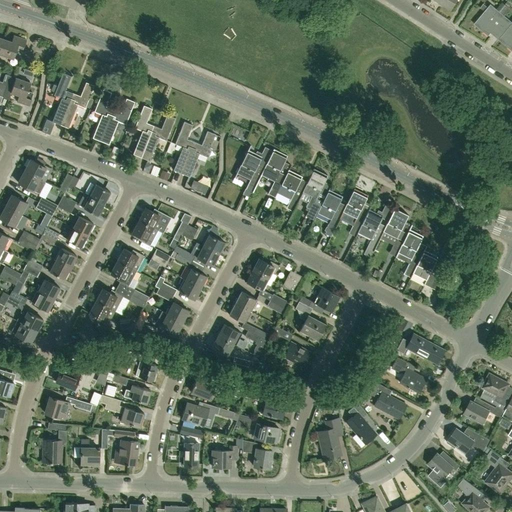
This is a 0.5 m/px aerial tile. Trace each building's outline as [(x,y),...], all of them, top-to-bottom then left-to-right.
[(456,0),(442,0),(441,3),(451,9),(456,0)] [(499,40),(511,24),(511,22),(491,5),(474,24),(488,36),(491,33),(499,40)] [(511,24),(499,40),(511,51),(511,24)] [(18,47),(23,49),(26,40),(13,36),(11,42),(4,39),(0,50),(0,54),(13,59),(18,47)] [(60,125),(73,93),(65,90),(70,76),(63,73),(54,95),(62,98),(52,122),(60,125)] [(0,95),(2,96),(6,85),(9,76),(5,75),(2,83),(0,82),(0,95)] [(15,78),(9,76),(6,85),(2,96),(8,99),(10,93),(15,78)] [(16,102),(29,106),(33,95),(27,93),(30,83),(15,78),(10,93),(18,95),(16,102)] [(80,96),(73,93),(60,125),(68,128),(78,105),(85,108),(86,107),(89,108),(92,99),(89,98),(94,86),(86,83),(80,96)] [(101,141),(113,110),(105,106),(111,93),(103,89),(94,111),(102,115),(92,138),(101,141)] [(120,112),(113,110),(101,141),(109,145),(118,122),(125,124),(134,102),(126,99),(120,112)] [(141,157),(154,126),(146,123),(151,109),(143,106),(134,128),(143,131),(133,154),(141,157)] [(161,129),(154,126),(141,157),(149,161),(158,138),(166,141),(175,119),(166,115),(161,129)] [(181,173),(194,142),(186,139),(192,125),(185,122),(176,144),(183,147),(173,170),(181,173)] [(202,145),(194,142),(181,173),(189,177),(198,155),(208,159),(212,149),(210,149),(215,135),(207,132),(202,145)] [(255,187),(261,175),(272,151),(265,147),(262,154),(257,151),(256,153),(248,150),(237,173),(250,179),(248,184),(255,187)] [(273,149),(272,151),(261,175),(273,181),(267,193),(275,197),(277,193),(288,170),(291,165),(284,162),(287,156),(273,149)] [(47,176),(42,174),(46,168),(30,160),(24,171),(44,182),(47,176)] [(146,162),(144,168),(150,170),(152,164),(146,162)] [(167,169),(163,178),(171,181),(175,172),(167,169)] [(317,213),(329,190),(330,187),(323,184),(328,176),(314,169),(304,188),(303,192),(311,196),(305,206),(309,208),(305,216),(314,220),(317,213)] [(293,212),(303,192),(304,188),(297,185),(302,177),(288,170),(277,193),(290,200),(286,208),(293,212)] [(44,182),(24,171),(18,183),(39,195),(46,183),(44,182)] [(67,187),(73,177),(68,174),(59,190),(64,193),(67,187)] [(73,176),(73,177),(67,187),(73,190),(79,179),(73,176)] [(95,185),(89,196),(104,204),(110,192),(95,185)] [(369,209),(370,207),(363,204),(368,195),(354,189),(346,205),(343,212),(363,222),(369,209)] [(337,223),(343,212),(346,205),(339,203),(343,196),(329,190),(317,213),(337,223)] [(11,195),(5,207),(21,215),(27,203),(11,195)] [(63,196),(60,201),(73,208),(76,202),(63,196)] [(98,216),(104,204),(89,196),(83,208),(98,216)] [(42,197),(39,202),(55,211),(57,206),(42,197)] [(60,201),(58,206),(57,207),(70,214),(73,208),(60,201)] [(55,211),(39,202),(36,208),(52,216),(55,211)] [(377,243),(383,232),(394,209),(385,205),(382,212),(378,210),(376,213),(369,209),(363,222),(358,233),(377,243)] [(0,218),(14,227),(21,215),(5,207),(0,216),(0,218)] [(168,223),(163,220),(165,216),(153,209),(152,212),(145,208),(138,221),(162,233),(168,223)] [(410,227),(403,224),(408,215),(394,209),(383,232),(403,242),(409,229),(410,227)] [(79,217),(73,228),(87,236),(93,225),(79,217)] [(162,233),(138,221),(132,233),(139,237),(138,240),(150,246),(157,231),(162,234),(162,233)] [(182,222),(173,239),(179,242),(182,235),(187,224),(182,222)] [(197,229),(187,224),(182,235),(192,240),(197,229)] [(43,233),(56,240),(59,234),(46,227),(43,233)] [(87,236),(73,228),(66,240),(81,248),(87,236)] [(423,236),(409,229),(403,242),(398,253),(418,263),(424,250),(426,246),(419,243),(423,236)] [(504,238),(507,231),(500,229),(497,235),(504,238)] [(24,231),(21,237),(37,245),(40,239),(24,231)] [(0,233),(0,248),(2,249),(9,238),(0,233)] [(40,239),(53,246),(56,240),(43,233),(40,239)] [(210,235),(203,246),(218,254),(225,243),(210,235)] [(33,252),(35,249),(37,245),(21,237),(17,243),(33,252)] [(177,254),(192,261),(195,256),(180,248),(182,246),(178,244),(174,251),(177,253),(177,254)] [(218,254),(203,246),(197,258),(212,266),(218,254)] [(8,253),(2,249),(0,248),(0,262),(2,264),(8,253)] [(62,249),(56,260),(70,268),(77,256),(62,249)] [(124,249),(117,261),(136,271),(144,257),(133,250),(131,253),(124,249)] [(156,249),(153,254),(168,262),(170,256),(156,249)] [(424,250),(418,263),(413,274),(425,280),(423,284),(437,291),(446,273),(440,270),(441,267),(434,264),(438,257),(424,250)] [(151,260),(165,268),(168,262),(153,254),(151,260)] [(192,261),(177,254),(175,259),(189,266),(192,261)] [(29,259),(26,265),(39,272),(42,266),(29,259)] [(252,270),(272,281),(275,275),(274,275),(279,266),(270,261),(269,264),(258,259),(252,270)] [(70,268),(56,260),(49,272),(64,280),(70,268)] [(132,279),(136,271),(117,261),(111,274),(118,278),(117,280),(120,282),(128,286),(132,279)] [(5,265),(2,271),(19,280),(22,274),(5,265)] [(23,270),(37,277),(39,272),(26,265),(23,270)] [(185,280),(200,288),(206,277),(191,269),(185,280)] [(272,281),(252,270),(246,282),(261,290),(262,290),(262,289),(266,283),(270,285),(272,281)] [(282,286),(294,292),(302,277),(295,273),(296,271),(294,270),(293,272),(290,271),(282,286)] [(0,274),(0,277),(15,285),(15,286),(19,280),(2,271),(0,274)] [(452,283),(457,285),(461,277),(456,274),(452,283)] [(194,300),(200,288),(185,280),(181,278),(178,283),(182,285),(179,291),(194,300)] [(44,280),(38,292),(54,300),(60,288),(44,280)] [(162,282),(159,289),(173,296),(177,290),(162,282)] [(301,296),(299,302),(311,308),(314,304),(331,312),(339,296),(322,287),(314,303),(301,296)] [(103,289),(96,301),(115,311),(123,297),(114,292),(111,290),(110,293),(103,289)] [(173,296),(159,289),(156,294),(170,301),(173,296)] [(146,303),(149,297),(135,290),(132,295),(146,303)] [(12,291),(9,297),(24,305),(27,299),(12,291)] [(54,300),(38,292),(32,303),(47,312),(54,300)] [(235,303),(252,312),(258,300),(241,292),(235,303)] [(270,300),(269,301),(284,309),(288,302),(273,294),(273,295),(270,300)] [(146,303),(132,295),(129,301),(143,309),(146,303)] [(9,297),(6,302),(22,310),(24,305),(9,297)] [(107,326),(115,311),(96,301),(89,313),(97,317),(95,320),(107,326)] [(269,301),(267,306),(282,314),(284,309),(269,301)] [(311,308),(299,302),(295,309),(302,312),(299,317),(305,320),(300,330),(317,339),(325,325),(308,316),(312,309),(311,308)] [(167,314),(182,322),(188,311),(173,303),(167,314)] [(252,312),(235,303),(229,315),(243,323),(245,324),(246,323),(252,312)] [(16,321),(21,323),(37,332),(43,321),(27,312),(25,315),(20,313),(16,321)] [(176,334),(182,322),(167,314),(162,312),(158,319),(163,321),(161,326),(176,334)] [(133,328),(136,322),(128,318),(119,319),(120,330),(133,328)] [(11,332),(15,335),(30,344),(37,332),(21,323),(16,321),(11,332)] [(224,324),(218,335),(233,343),(236,345),(236,344),(240,338),(242,334),(239,333),(224,324)] [(142,325),(140,330),(155,334),(157,328),(142,325)] [(276,326),(272,332),(289,341),(292,335),(276,326)] [(255,328),(252,333),(267,341),(270,336),(255,328)] [(247,331),(245,336),(258,343),(257,345),(254,350),(261,354),(267,341),(252,333),(247,331)] [(403,353),(406,348),(437,364),(444,350),(413,333),(409,342),(403,339),(396,350),(403,353)] [(218,335),(211,348),(227,356),(233,343),(218,335)] [(0,343),(12,345),(13,339),(0,336),(0,343)] [(302,367),(311,351),(291,341),(283,357),(302,367)] [(114,354),(127,358),(128,357),(129,352),(116,348),(114,354)] [(108,367),(112,356),(104,353),(100,365),(108,367)] [(415,367),(396,357),(391,367),(404,373),(399,382),(419,392),(426,379),(412,372),(415,367)] [(257,363),(249,361),(234,358),(233,363),(254,368),(257,363)] [(153,382),(158,366),(142,361),(138,377),(153,382)] [(109,369),(84,365),(83,371),(108,375),(109,369)] [(74,389),(80,374),(61,367),(55,382),(74,389)] [(14,383),(13,382),(10,382),(11,379),(5,377),(5,380),(0,378),(0,370),(0,369),(0,392),(10,396),(14,383)] [(511,387),(508,386),(509,384),(490,374),(488,376),(487,375),(484,381),(485,382),(483,387),(497,395),(495,399),(489,396),(487,400),(503,409),(511,392),(511,387)] [(126,385),(128,379),(114,375),(112,381),(126,385)] [(399,418),(399,419),(407,405),(389,395),(387,395),(390,390),(391,390),(392,390),(378,383),(371,379),(369,377),(363,384),(359,388),(365,396),(372,395),(374,392),(375,391),(378,392),(379,391),(381,392),(379,395),(374,405),(374,406),(374,405),(399,418)] [(209,399),(215,386),(197,378),(191,392),(209,399)] [(244,397),(247,390),(232,385),(219,380),(217,387),(231,392),(244,397)] [(146,404),(150,391),(132,385),(130,392),(133,392),(131,399),(146,404)] [(244,397),(245,397),(258,400),(260,393),(247,390),(244,397)] [(99,402),(100,402),(106,404),(105,409),(123,414),(120,422),(140,427),(144,414),(118,406),(120,400),(101,395),(99,402)] [(68,403),(65,402),(49,397),(44,413),(63,419),(68,403)] [(281,419),(285,403),(265,399),(261,414),(281,419)] [(511,399),(507,409),(506,408),(502,416),(509,419),(511,421),(511,399)] [(90,412),(92,405),(76,400),(74,407),(90,412)] [(482,407),(471,401),(464,413),(483,423),(489,411),(493,413),(496,408),(485,402),(482,407)] [(203,425),(208,410),(187,403),(182,419),(203,425)] [(362,418),(367,414),(357,403),(348,411),(352,416),(346,422),(365,444),(376,434),(362,418)] [(217,415),(229,418),(237,420),(239,414),(219,408),(217,415)] [(239,414),(237,420),(235,425),(249,428),(251,417),(239,414)] [(337,437),(343,435),(339,418),(325,421),(327,430),(317,432),(323,459),(341,455),(337,437)] [(58,430),(58,441),(42,440),(42,449),(44,449),(43,463),(61,463),(61,446),(67,446),(67,431),(67,425),(49,423),(49,429),(58,430)] [(275,442),(279,428),(257,423),(253,437),(275,442)] [(204,431),(181,426),(179,434),(202,438),(204,431)] [(463,433),(456,429),(446,442),(455,448),(456,446),(466,453),(472,444),(483,452),(490,439),(467,428),(463,433)] [(108,429),(108,430),(107,436),(123,438),(122,441),(121,440),(118,463),(135,465),(138,442),(130,441),(130,438),(133,439),(134,433),(108,429)] [(99,448),(89,448),(89,440),(81,439),(81,447),(75,447),(74,457),(81,457),(80,464),(98,465),(99,448)] [(254,443),(242,440),(242,448),(242,452),(255,454),(253,467),(269,469),(271,451),(253,449),(254,443)] [(197,467),(198,444),(184,443),(183,466),(197,467)] [(237,460),(237,448),(237,446),(236,446),(230,446),(230,451),(212,451),(212,467),(230,468),(230,459),(237,460)] [(498,491),(500,493),(511,476),(511,473),(497,462),(501,457),(491,450),(485,459),(496,468),(485,482),(492,487),(492,488),(497,492),(498,491)] [(452,468),(456,471),(460,466),(460,465),(455,461),(451,457),(447,461),(439,455),(437,453),(428,463),(434,469),(428,475),(441,486),(447,480),(444,477),(452,468)] [(468,497),(463,503),(472,511),(486,511),(488,509),(489,507),(476,495),(480,491),(463,478),(457,485),(468,497)] [(409,511),(405,504),(390,511),(383,511),(376,497),(362,504),(366,511),(409,511)] [(448,501),(444,505),(450,511),(452,511),(456,509),(448,501)] [(94,511),(94,506),(87,506),(87,504),(65,503),(64,511),(94,511)]
